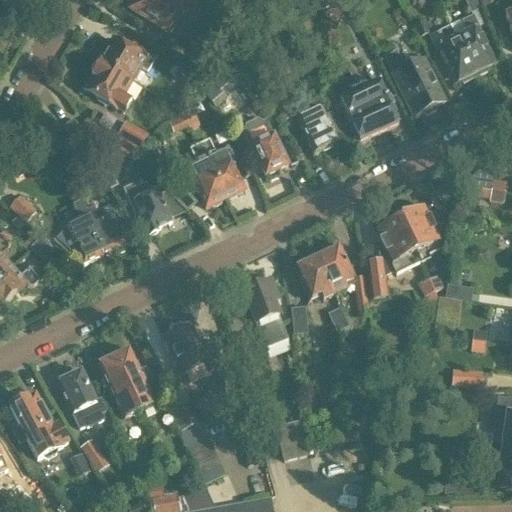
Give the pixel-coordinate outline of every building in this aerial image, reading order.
[(136,0),(130,10),(168,34),(180,14),(196,24),(205,10),(188,0),(136,0)] [(462,0),(470,17),(479,13),(472,0),(462,0)] [(495,5),(493,0),(477,0),(481,11),(495,5)] [(326,3),(319,7),(322,13),(329,10),(326,3)] [(478,33),(472,20),(464,24),(463,22),(450,28),(456,42),(475,80),(487,74),(486,72),(494,69),(476,33),(478,33)] [(423,25),(413,30),(419,42),(429,37),(423,25)] [(475,80),(456,42),(450,28),(436,35),(437,37),(429,41),(435,54),(437,53),(454,87),(461,84),(462,86),(475,80)] [(101,63),(99,66),(131,84),(139,71),(146,75),(152,65),(144,61),(132,53),(131,55),(112,44),(106,54),(102,55),(100,59),(101,63)] [(248,90),(264,80),(247,54),(231,65),(248,90)] [(408,70),(402,69),(395,55),(384,61),(415,120),(422,116),(426,118),(435,114),(436,109),(443,105),(422,63),(408,70)] [(99,66),(98,68),(94,69),(92,70),(91,76),(92,78),(83,93),(115,112),(122,116),(130,103),(122,98),(131,84),(99,66)] [(194,93),(202,80),(182,67),(173,80),(194,93)] [(200,94),(214,110),(225,101),(221,97),(238,83),(228,71),(200,94)] [(385,102),(377,85),(357,95),(379,138),(398,128),(393,117),(396,116),(389,101),(385,102)] [(379,138),(357,95),(338,104),(347,121),(344,122),(351,137),(354,136),(359,147),(379,138)] [(282,127),(294,122),(283,97),(271,102),(282,127)] [(200,127),(193,111),(184,115),(191,131),(200,127)] [(314,159),(337,147),(320,112),(296,124),(314,159)] [(49,141),(60,133),(49,118),(38,127),(49,141)] [(262,125),(258,122),(245,128),(245,134),(243,135),(264,182),(266,181),(270,185),(277,181),(277,176),(287,171),(265,124),(262,125)] [(92,169),(102,160),(73,123),(62,131),(92,169)] [(139,153),(147,140),(126,127),(118,140),(139,153)] [(213,156),(208,144),(198,148),(224,203),(244,194),(231,165),(234,164),(227,149),(213,156)] [(224,203),(198,148),(191,151),(196,164),(182,170),(188,184),(191,183),(204,212),(224,203)] [(476,169),(475,174),(462,172),(459,190),(478,193),(504,198),(506,187),(492,184),(494,172),(476,169)] [(153,196),(146,189),(144,186),(133,192),(131,189),(122,193),(134,220),(138,218),(148,240),(157,235),(157,234),(172,226),(156,195),(153,196)] [(503,206),(504,198),(478,193),(476,202),(503,206)] [(26,226),(36,215),(18,200),(9,210),(26,226)] [(79,224),(58,234),(65,247),(71,244),(83,269),(106,258),(85,214),(86,214),(81,204),(72,209),(79,224)] [(130,246),(111,208),(95,216),(92,211),(86,214),(85,214),(106,258),(130,246)] [(440,245),(424,212),(412,218),(410,216),(398,222),(419,268),(425,265),(427,260),(440,254),(436,246),(440,245)] [(366,267),(370,295),(371,304),(387,302),(384,279),(394,275),(396,279),(419,268),(398,222),(386,227),(387,230),(375,236),(385,257),(379,260),(380,266),(366,267)] [(0,277),(9,269),(0,258),(9,251),(8,250),(14,245),(4,234),(0,237),(0,277)] [(45,265),(55,254),(40,240),(30,251),(45,265)] [(343,289),(354,283),(339,252),(317,263),(333,299),(345,293),(343,289)] [(322,304),(333,299),(317,263),(294,274),(309,305),(320,300),(322,304)] [(19,280),(9,269),(0,277),(0,307),(7,304),(25,288),(26,289),(32,290),(38,285),(39,283),(44,279),(34,268),(29,273),(28,272),(19,280)] [(436,306),(438,305),(434,296),(443,291),(438,279),(427,285),(436,306)] [(359,325),(367,321),(369,320),(364,284),(354,289),(359,325)] [(428,309),(436,306),(427,285),(419,288),(428,309)] [(264,353),(288,343),(273,307),(278,305),(270,286),(242,297),(264,353)] [(469,306),(471,292),(447,289),(445,303),(458,305),(461,305),(469,306)] [(439,302),(434,333),(456,337),(461,305),(458,305),(445,303),(439,302)] [(294,338),(306,337),(303,312),(291,313),(294,338)] [(336,336),(348,330),(339,312),(327,318),(336,336)] [(201,351),(190,328),(163,340),(181,379),(208,366),(211,373),(224,368),(213,346),(201,351)] [(473,334),(472,345),(485,347),(486,336),(473,334)] [(483,357),(485,347),(472,345),(470,356),(483,357)] [(128,354),(114,361),(139,414),(139,415),(149,410),(142,395),(154,390),(145,372),(138,376),(128,354)] [(114,361),(98,369),(115,404),(115,403),(124,422),(139,415),(139,414),(114,361)] [(453,373),(452,389),(481,391),(482,375),(453,373)] [(69,382),(58,388),(79,434),(86,431),(87,432),(105,424),(102,417),(107,415),(101,403),(95,405),(81,376),(78,378),(75,376),(69,379),(69,382)] [(35,397),(9,411),(20,432),(13,435),(19,447),(26,443),(28,447),(36,463),(51,456),(62,450),(69,446),(58,426),(52,429),(35,397)] [(506,428),(503,447),(511,448),(511,402),(497,401),(494,426),(506,428)] [(203,489),(224,479),(199,426),(202,425),(192,404),(168,415),(201,485),(203,489)] [(284,465),(306,459),(298,426),(276,432),(284,465)] [(92,445),(81,452),(96,474),(107,466),(92,445)] [(511,477),(511,448),(503,447),(501,466),(489,464),(485,490),(509,493),(511,477)] [(159,478),(166,471),(156,459),(148,466),(159,478)] [(161,492),(149,494),(152,511),(187,511),(183,501),(181,498),(163,501),(161,492)] [(205,493),(183,501),(187,511),(213,511),(212,508),(205,493)] [(271,511),(270,502),(214,511),(271,511)]
